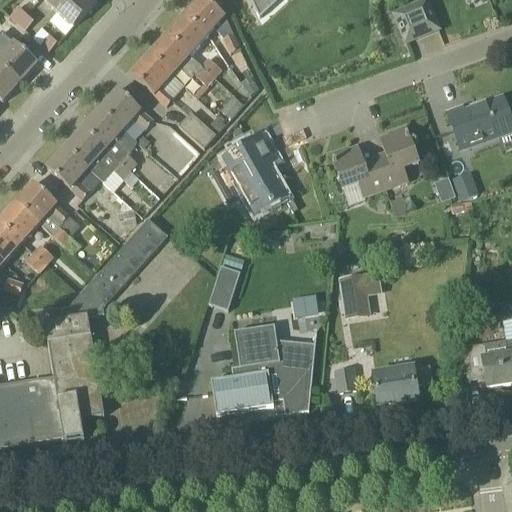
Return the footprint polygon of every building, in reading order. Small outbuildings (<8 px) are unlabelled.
[(58,15),(71,0),(42,0),(38,5),(38,6),(43,2),(58,15)] [(74,31),(98,5),(92,0),(71,0),(58,15),(74,31)] [(240,53),(225,21),(202,0),(201,0),(184,20),(208,40),(215,32),(223,42),(230,57),(240,53)] [(406,45),(438,32),(426,4),(394,16),(398,27),(406,45)] [(17,28),(26,18),(19,11),(10,21),(17,28)] [(25,35),(34,25),(26,18),(17,28),(25,35)] [(208,40),(184,20),(167,39),(190,60),(208,40)] [(0,67),(20,86),(38,67),(3,35),(0,37),(0,46),(7,54),(0,61),(0,67)] [(49,55),(57,46),(50,39),(41,48),(49,55)] [(201,70),(190,60),(167,39),(149,58),(173,79),(180,71),(193,82),(195,79),(205,88),(209,91),(209,92),(220,101),(228,94),(223,90),(214,82),(201,70)] [(167,110),(174,102),(162,91),(172,79),(173,79),(149,58),(132,78),(167,110)] [(201,70),(214,82),(221,75),(222,74),(209,63),(210,63),(209,61),(201,70)] [(20,86),(0,67),(0,103),(3,106),(20,86)] [(153,125),(118,93),(100,113),(123,134),(134,122),(146,133),(153,125)] [(511,134),(511,126),(503,101),(464,115),(462,110),(447,116),(460,153),(511,134)] [(123,134),(100,113),(82,133),(131,176),(138,168),(129,160),(137,146),(123,134)] [(205,153),(216,140),(207,131),(191,117),(179,130),(205,153)] [(386,193),(407,185),(402,172),(419,166),(406,132),(389,138),(390,140),(381,144),(388,165),(377,169),(386,193)] [(131,176),(82,133),(65,152),(88,173),(104,186),(114,195),(124,184),(131,176)] [(278,187),(268,169),(277,164),(263,139),(224,161),(233,178),(256,218),(286,201),(284,198),(288,196),(282,185),(278,187)] [(83,204),(90,196),(78,185),(88,173),(65,152),(47,172),(83,204)] [(365,173),(358,152),(349,155),(348,153),(331,159),(348,206),(364,201),(386,193),(377,169),(365,173)] [(471,175),(452,182),(460,205),(479,198),(471,175)] [(73,257),(80,250),(58,231),(68,220),(69,219),(34,187),(16,207),(39,228),(73,257)] [(0,227),(22,247),(39,228),(16,207),(0,224),(0,227)] [(133,215),(118,217),(120,230),(136,227),(133,215)] [(81,423),(104,420),(88,321),(104,318),(103,313),(168,241),(148,224),(70,311),(72,323),(45,327),(48,347),(54,381),(42,383),(0,389),(0,452),(64,442),(64,446),(84,443),(81,423)] [(0,262),(4,267),(22,247),(0,227),(0,262)] [(33,257),(47,270),(54,262),(40,249),(33,257)] [(47,270),(33,257),(26,265),(40,278),(47,270)] [(238,276),(219,270),(207,308),(226,314),(238,276)] [(378,275),(339,282),(342,305),(369,300),(382,297),(378,275)] [(20,299),(24,287),(8,282),(4,293),(20,299)] [(211,385),(217,419),(274,410),(273,406),(283,404),(285,419),(309,415),(317,334),(275,329),(235,335),(240,371),(232,372),(233,381),(211,385)] [(511,343),(506,344),(508,358),(488,361),(485,348),(470,350),(466,378),(476,377),(478,388),(487,386),(487,391),(511,387),(511,343)] [(430,386),(428,370),(413,372),(374,378),(376,387),(379,409),(381,408),(382,411),(394,409),(394,406),(418,402),(416,389),(433,386),(430,386)] [(339,396),(356,394),(353,373),(336,375),(336,377),(339,396)]
